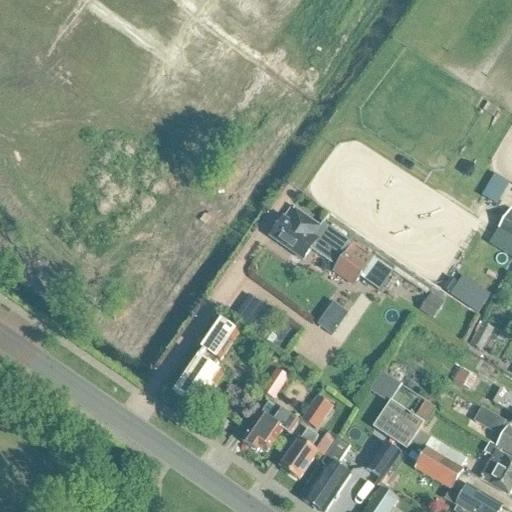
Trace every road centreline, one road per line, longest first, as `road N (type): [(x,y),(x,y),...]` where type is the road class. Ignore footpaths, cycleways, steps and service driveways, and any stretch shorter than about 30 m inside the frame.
road 1 (secondary): [(255,511),(0,335)]
road 2 (track): [(129,424),(304,175)]
road 3 (residential): [(262,131),(162,61)]
